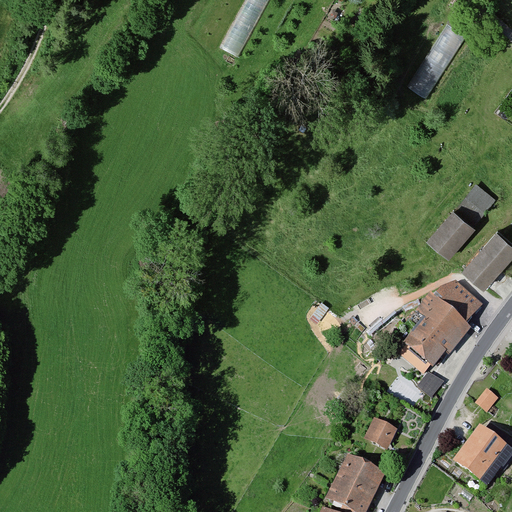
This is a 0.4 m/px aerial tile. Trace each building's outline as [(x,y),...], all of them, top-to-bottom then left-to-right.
[(271,0),(247,0),(221,47),(240,57),(271,0)] [(467,39),(448,26),(406,87),(426,100),(467,39)] [(455,203),(428,234),(451,254),(478,223),(455,203)] [(511,234),(501,225),(465,266),(489,287),(511,260),(511,234)] [(424,254),(407,263),(414,277),(431,268),(424,254)] [(472,327),(434,293),(420,308),(427,315),(403,342),(434,369),(472,327)] [(428,372),(418,387),(433,396),(443,381),(428,372)] [(497,399),(486,391),(476,404),(487,412),(497,399)] [(374,416),(366,439),(391,447),(399,424),(374,416)] [(511,444),(483,424),(456,460),(484,481),(511,444)] [(368,511),(388,474),(351,456),(326,508),(334,511),(368,511)]
